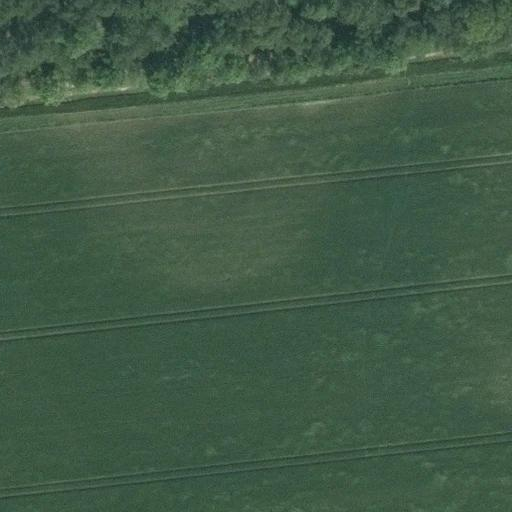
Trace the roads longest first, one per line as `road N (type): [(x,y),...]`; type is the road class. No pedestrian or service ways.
road 1 (track): [(511,33),(0,88)]
road 2 (track): [(450,0),(298,26),(0,52)]
